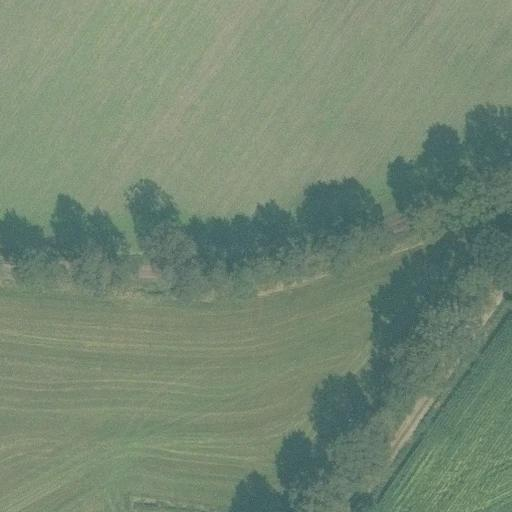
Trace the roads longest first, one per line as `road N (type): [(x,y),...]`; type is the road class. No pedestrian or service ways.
road 1 (track): [(511,188),(226,271),(0,261)]
road 2 (track): [(511,271),(348,511)]
